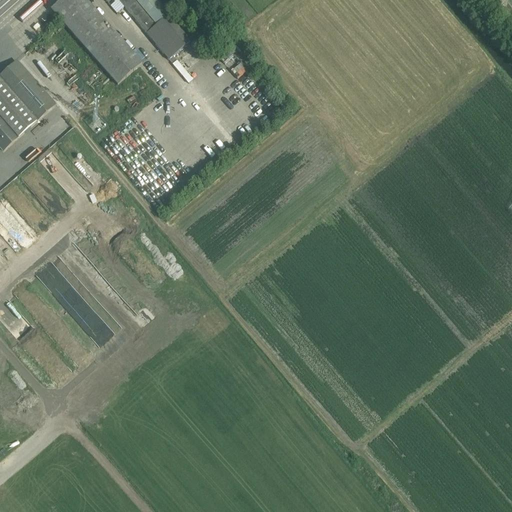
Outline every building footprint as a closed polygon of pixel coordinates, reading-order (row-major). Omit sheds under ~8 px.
[(117,86),(141,64),(84,0),(63,0),(51,11),(117,86)] [(156,26),(134,0),(116,0),(146,34),(156,26)] [(154,0),(134,0),(156,26),(168,16),(154,0)] [(168,16),(156,26),(146,34),(168,61),(190,43),(168,16)] [(223,31),(209,19),(203,26),(207,30),(205,32),(215,41),(223,31)] [(201,55),(205,51),(181,23),(177,26),(201,55)] [(44,57),(54,48),(50,45),(41,54),(44,57)] [(0,148),(3,152),(55,107),(17,63),(0,77),(0,148)] [(155,177),(161,171),(157,167),(151,173),(155,177)] [(172,188),(182,180),(174,170),(164,178),(172,188)] [(28,184),(37,192),(47,181),(39,173),(28,184)] [(498,316),(500,322),(509,319),(507,313),(498,316)]
